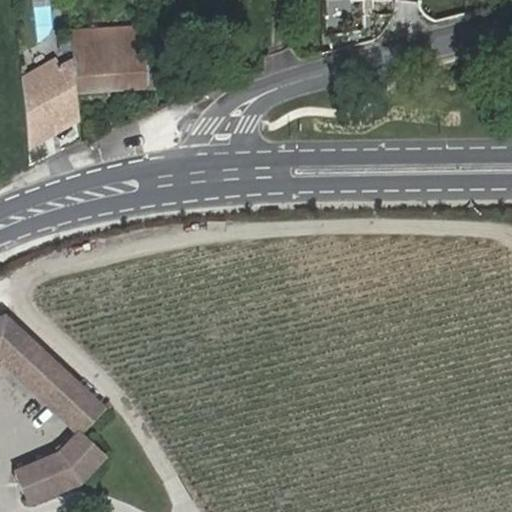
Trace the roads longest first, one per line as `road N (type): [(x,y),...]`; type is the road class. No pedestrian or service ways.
road 1 (track): [(189,511),(129,406),(16,299),(21,280),(43,265),(181,235),(308,225),(511,232)]
road 2 (unclassified): [(201,175),(247,101),(263,93),(511,20)]
road 3 (secondary): [(201,175),(511,174)]
road 4 (secondary): [(0,223),(121,184),(201,175)]
